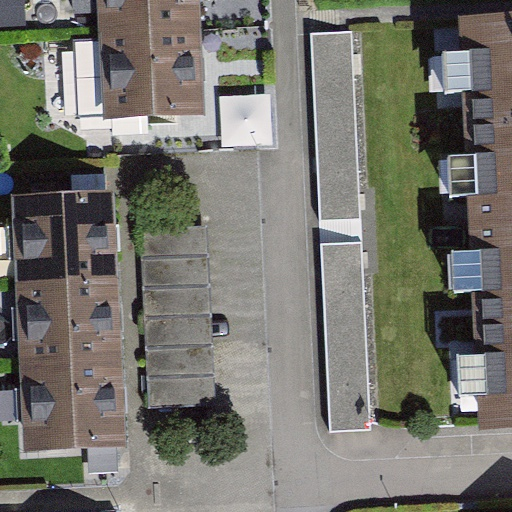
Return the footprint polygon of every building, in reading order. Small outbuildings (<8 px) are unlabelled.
[(0,0),(0,28),(32,28),(31,0),(0,0)] [(199,0),(97,0),(100,44),(202,38),(199,0)] [(511,29),(460,32),(470,241),(511,238),(511,29)] [(362,223),(354,34),(311,35),(320,225),(362,223)] [(104,130),(207,125),(202,38),(100,44),(104,130)] [(278,149),(276,98),(225,100),(227,150),(278,149)] [(114,202),(11,207),(16,293),(119,287),(114,202)] [(139,233),(149,412),(217,409),(207,230),(139,233)] [(479,449),(511,447),(511,238),(470,241),(479,449)] [(372,435),(363,244),(322,246),(331,437),(372,435)] [(16,293),(20,378),(123,372),(119,287),(16,293)] [(25,463),(128,458),(123,372),(20,378),(25,463)]
